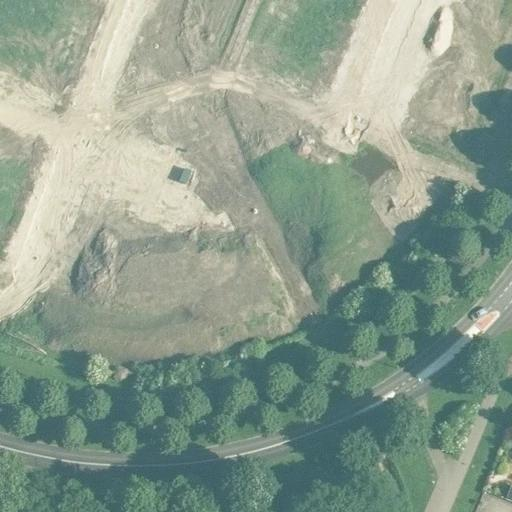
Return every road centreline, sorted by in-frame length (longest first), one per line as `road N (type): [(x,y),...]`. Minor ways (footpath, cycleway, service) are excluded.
road 1 (tertiary): [(0,438),(109,460),(220,456),(341,420),(406,386)]
road 2 (residential): [(76,162),(227,221),(215,251)]
road 3 (residential): [(0,306),(23,283),(76,162)]
road 4 (residential): [(87,133),(144,0)]
road 5 (tertiary): [(406,386),(480,328),(510,291)]
road 6 (residential): [(406,386),(446,479),(434,511)]
